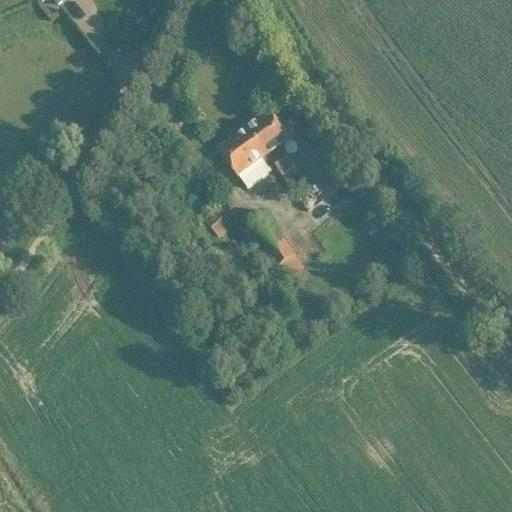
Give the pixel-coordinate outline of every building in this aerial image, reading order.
[(275,167),(274,167),(282,178),(294,169),(280,149),(300,135),(289,121),(280,128),(270,115),(247,132),(267,159),(269,157),(275,167)] [(218,153),(238,180),(240,178),(248,190),(271,173),(269,171),(274,167),(275,167),(269,157),(267,159),(247,132),(218,153)] [(342,181),(325,159),(312,168),(328,191),(342,181)] [(221,240),(240,221),(222,203),(203,222),(221,240)] [(247,226),(264,253),(274,268),(294,255),(268,213),(247,226)] [(232,285),(252,270),(233,245),(213,259),(232,285)]
